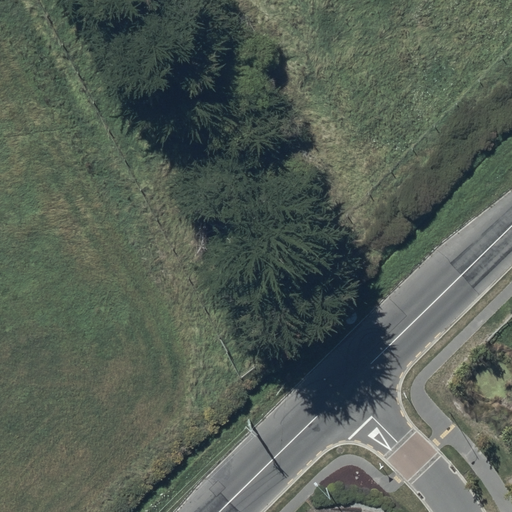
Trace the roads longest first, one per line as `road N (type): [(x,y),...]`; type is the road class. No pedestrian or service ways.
road 1 (tertiary): [(347,387),(511,226)]
road 2 (tertiary): [(219,511),(347,387)]
road 3 (residential): [(347,387),(457,511)]
